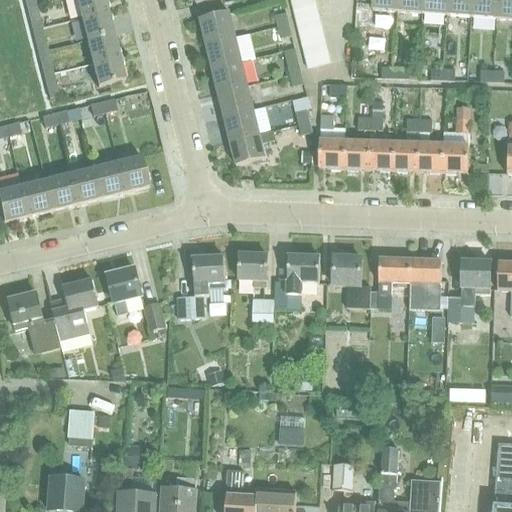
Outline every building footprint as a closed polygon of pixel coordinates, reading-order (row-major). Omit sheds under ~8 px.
[(35,0),(24,0),(27,10),(37,8),(35,0)] [(104,0),(75,0),(81,21),(108,14),(104,0)] [(315,0),(300,0),(291,2),(294,14),(318,8),(315,0)] [(374,0),(373,12),(399,14),(399,0),(374,0)] [(424,0),(399,0),(399,14),(423,16),(424,0)] [(424,0),(423,16),(448,18),(449,0),(424,0)] [(449,0),(448,18),(472,19),(473,0),(449,0)] [(498,0),(473,0),(472,19),(497,21),(498,0)] [(511,0),(498,0),(497,21),(511,22),(511,0)] [(43,30),(37,8),(27,10),(33,33),(43,30)] [(318,8),(294,14),(297,25),(320,19),(318,8)] [(114,36),(108,14),(81,21),(87,43),(114,36)] [(207,48),(236,41),(230,15),(201,23),(207,48)] [(279,30),(289,27),(286,16),(276,19),(279,30)] [(323,31),(320,19),(297,25),(300,37),(323,31)] [(292,39),(289,27),(279,30),(282,42),(292,39)] [(49,53),(43,30),(33,33),(39,55),(49,53)] [(326,42),(323,31),(300,37),(303,48),(326,42)] [(114,36),(87,43),(92,66),(120,59),(114,36)] [(236,41),(207,48),(213,72),(242,65),(256,61),(250,37),(236,41)] [(326,42),(303,48),(305,60),(329,54),(326,42)] [(0,50),(0,103),(14,102),(7,50),(0,50)] [(296,52),(285,55),(291,79),(301,76),(299,64),(296,52)] [(49,53),(39,55),(44,78),(54,75),(49,53)] [(329,54),(305,60),(308,71),(332,65),(329,54)] [(126,83),(120,59),(92,66),(98,90),(126,83)] [(248,89),(242,65),(213,72),(219,96),(248,89)] [(394,83),(394,70),(382,70),(382,82),(394,83)] [(394,70),(394,83),(406,83),(406,70),(394,70)] [(444,84),(444,72),(433,71),(432,84),(444,84)] [(456,72),(444,72),(444,84),(456,85),(456,72)] [(482,73),(481,86),(493,86),(493,73),(482,73)] [(493,73),(493,86),(505,86),(506,74),(493,73)] [(54,75),(44,78),(50,101),(60,99),(54,75)] [(304,87),(301,76),(291,79),(294,89),(304,87)] [(19,109),(32,107),(29,86),(16,88),(19,109)] [(254,113),(248,89),(219,96),(225,120),(254,113)] [(305,90),(289,94),(291,103),(307,99),(305,90)] [(103,105),(105,116),(117,114),(114,103),(103,105)] [(373,104),(372,120),(383,120),(384,105),(373,104)] [(105,116),(103,105),(91,108),(94,119),(105,116)] [(66,114),(54,117),(57,128),(69,125),(81,122),(78,111),(66,114)] [(300,127),(311,125),(308,112),(297,115),(300,127)] [(254,113),(225,120),(231,144),(260,137),(254,113)] [(57,128),(54,117),(43,120),(46,131),(57,128)] [(321,144),(320,172),(346,173),(347,145),(347,132),(334,131),(334,118),(322,118),(321,144)] [(372,132),(372,120),(359,119),(359,131),(372,132)] [(372,120),(372,132),(384,133),(385,121),(383,120),(372,120)] [(422,122),(421,122),(409,121),(408,133),(420,134),(421,134),(422,122)] [(420,147),(419,176),(444,177),(445,148),(431,148),(432,134),(434,135),(434,123),(432,122),(422,122),(421,134),(420,134),(420,147)] [(445,135),(445,148),(444,177),(469,177),(470,149),(470,136),(471,125),(457,124),(457,135),(445,135)] [(311,125),(300,127),(303,139),(314,136),(311,125)] [(7,129),(10,140),(21,137),(19,126),(7,129)] [(0,142),(10,140),(7,129),(0,130),(0,142)] [(272,134),(260,137),(231,144),(237,169),(266,162),(263,146),(274,143),(272,134)] [(347,145),(346,173),(370,174),(371,146),(347,145)] [(396,146),(371,146),(370,174),(395,175),(396,146)] [(396,146),(395,175),(419,176),(420,147),(396,146)] [(314,157),(303,156),(303,166),(313,167),(314,157)] [(117,166),(125,196),(150,189),(142,160),(117,166)] [(117,166),(93,172),(101,202),(125,196),(117,166)] [(475,167),(475,176),(489,176),(489,167),(475,167)] [(101,202),(93,172),(69,178),(77,208),(101,202)] [(69,178),(45,184),(53,214),(77,208),(69,178)] [(53,214),(45,184),(21,190),(29,220),(53,214)] [(29,220),(21,190),(0,195),(0,212),(3,226),(29,220)] [(268,292),(269,259),(241,258),(240,284),(255,284),(254,291),(268,292)] [(321,286),(322,260),(290,259),(289,284),(288,284),(288,286),(277,286),(276,312),(302,313),(303,286),(321,286)] [(197,300),(179,301),(180,324),(203,323),(203,315),(205,315),(204,300),(211,300),(211,307),(225,306),(225,292),(227,292),(225,261),(195,262),(197,300)] [(336,261),(335,289),(348,290),(348,308),(371,308),(372,298),(372,295),(372,289),(362,288),(363,262),(336,261)] [(372,298),(371,308),(393,309),(393,286),(411,287),(412,264),(381,263),(380,286),(380,295),(372,295),(372,298)] [(411,287),(410,313),(442,314),(442,288),(443,265),(412,264),(411,287)] [(450,300),(449,326),(474,327),(475,309),(475,298),(491,298),(492,266),(463,266),(462,301),(450,300)] [(511,318),(511,266),(501,266),(499,294),(511,294),(511,311),(511,318)] [(136,273),(109,280),(119,320),(129,317),(126,304),(143,299),(136,273)] [(56,326),(61,345),(91,337),(85,314),(100,310),(94,284),(65,291),(68,302),(52,306),(56,326)] [(61,345),(56,326),(45,328),(38,298),(11,304),(18,336),(35,332),(37,341),(34,342),(38,357),(62,351),(61,345)] [(255,302),(254,324),(275,325),(276,303),(255,302)] [(167,331),(161,307),(146,311),(152,335),(167,331)] [(434,321),(433,352),(445,352),(446,322),(434,321)] [(318,329),(315,391),(336,392),(339,330),(318,329)] [(220,352),(218,367),(234,369),(236,354),(220,352)] [(64,372),(54,372),(54,380),(64,380),(64,372)] [(116,385),(127,386),(124,372),(114,374),(116,385)] [(212,390),(226,386),(222,375),(209,379),(212,390)] [(511,389),(493,390),(493,405),(511,405),(511,389)] [(143,390),(143,401),(153,402),(153,390),(143,390)] [(170,391),(169,401),(189,403),(189,393),(170,391)] [(69,442),(93,443),(95,417),(71,415),(69,442)] [(99,431),(110,431),(110,421),(99,420),(99,431)] [(294,431),(294,421),(272,421),(272,431),(294,431)] [(244,422),(243,436),(256,436),(256,423),(244,422)] [(380,511),(441,511),(443,482),(413,481),(411,502),(394,501),(395,490),(397,490),(400,449),(386,449),(384,493),(382,493),(380,511)] [(511,511),(511,449),(499,449),(494,511),(511,511)] [(128,450),(127,469),(139,469),(140,451),(128,450)] [(241,453),(241,465),(246,472),(251,472),(252,453),(241,453)] [(355,495),(356,469),(337,468),(336,494),(355,495)] [(157,482),(136,480),(136,473),(126,472),(126,487),(122,497),(121,511),(159,511),(161,499),(156,499),(157,482)] [(228,511),(296,511),(298,497),(261,494),(260,502),(245,501),(247,478),(231,477),(228,511)] [(84,511),(87,484),(54,481),(52,511),(84,511)] [(165,511),(197,511),(200,484),(181,482),(180,495),(167,494),(165,511)]
